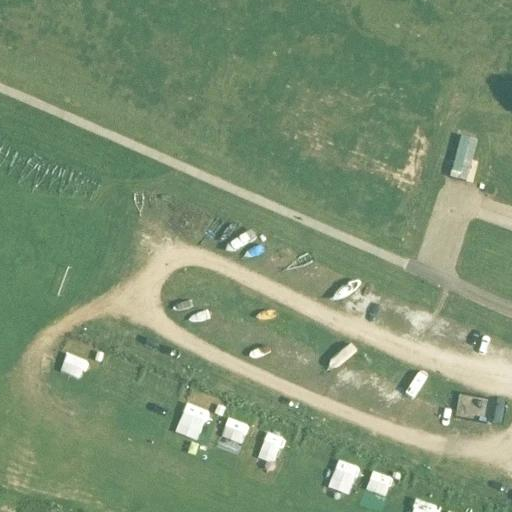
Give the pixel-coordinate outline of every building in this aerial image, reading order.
[(114,0),(112,7),(131,13),(135,0),(114,0)] [(187,0),(175,38),(194,44),(208,0),(187,0)] [(258,18),(240,71),(259,78),(277,25),(258,18)] [(324,45),(306,98),(325,104),(343,51),(324,45)] [(395,77),(377,130),(396,136),(414,83),(395,77)] [(459,137),(451,170),(467,174),(476,141),(459,137)] [(269,246),(274,256),(293,247),(289,237),(269,246)] [(511,338),(507,330),(480,346),(488,360),(511,346),(511,338)] [(403,403),(422,394),(419,385),(399,394),(403,403)] [(495,405),(484,396),(461,421),(472,431),(495,405)]
